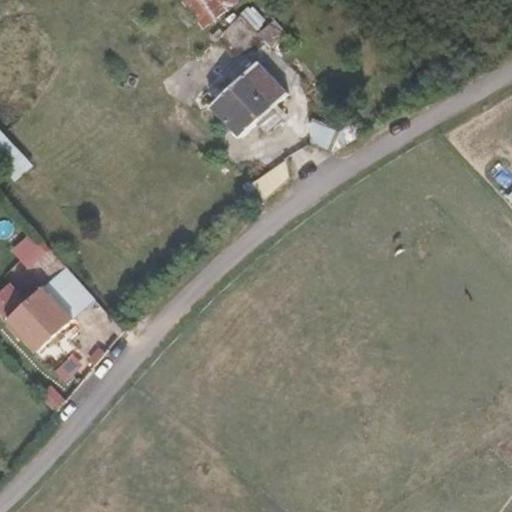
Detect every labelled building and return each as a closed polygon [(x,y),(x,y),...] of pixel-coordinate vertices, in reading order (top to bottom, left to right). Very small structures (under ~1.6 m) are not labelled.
[(186,0),(185,1),(201,24),(206,28),(242,0),(186,0)] [(201,24),(185,1),(177,8),(192,30),(201,24)] [(256,53),(268,42),(243,16),(220,37),(237,54),(241,51),(245,56),(252,50),(256,53)] [(258,124),(267,133),(282,118),(275,109),(291,93),(262,63),(257,68),(249,59),(210,93),(219,102),(214,106),(243,138),(258,124)] [(0,161),(17,180),(32,166),(0,129),(0,161)] [(62,333),(97,300),(66,267),(44,288),(27,304),(16,289),(0,304),(0,310),(39,352),(54,340),(62,333)] [(27,304),(44,288),(28,270),(12,285),(16,289),(27,304)] [(67,338),(62,333),(54,340),(59,345),(67,338)]
